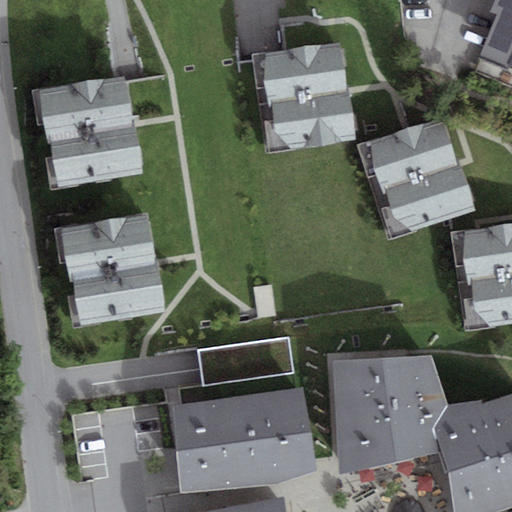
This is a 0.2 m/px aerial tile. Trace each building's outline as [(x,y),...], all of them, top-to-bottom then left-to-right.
[(511,0),(497,0),(490,20),(496,22),(479,65),(511,78),(511,0)] [(248,61),(261,155),(353,142),(340,48),(248,61)] [(31,98),(44,191),(136,179),(123,85),(31,98)] [(353,151),(384,240),(471,210),(441,121),(353,151)] [(55,234),(68,328),(160,315),(147,221),(55,234)] [(511,231),(445,245),(464,338),(511,328),(511,231)] [(448,412),(429,365),(335,369),(345,480),(442,459),(448,412)] [(310,489),(300,400),(174,415),(184,503),(310,489)] [(511,511),(511,401),(448,412),(442,459),(451,485),(455,511),(511,511)]
